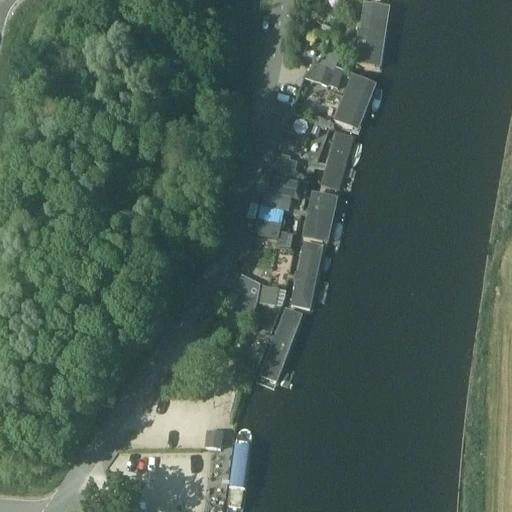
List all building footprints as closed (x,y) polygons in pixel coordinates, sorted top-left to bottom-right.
[(391,4),(365,0),(363,0),(355,62),(382,66),(391,4)] [(318,68),(327,72),(329,67),(335,54),(326,49),(318,68)] [(327,72),(318,68),(312,82),(338,93),(343,73),(329,67),(327,72)] [(352,71),(333,118),(358,128),(377,81),(352,71)] [(320,182),(338,188),(354,134),(335,129),(320,182)] [(273,161),(269,177),(293,181),(296,165),(273,161)] [(265,196),(292,202),(296,183),(269,177),(265,196)] [(311,189),(302,235),(328,240),(337,194),(311,189)] [(279,237),(276,248),(288,251),(291,239),(279,237)] [(290,306),(311,311),(324,247),(303,243),(290,306)] [(181,258),(185,253),(177,248),(174,254),(181,258)] [(278,292),(260,289),(238,278),(229,294),(239,298),(256,305),(275,309),(278,292)] [(239,298),(233,315),(251,322),(256,305),(239,298)] [(258,375),(278,383),(303,317),(283,309),(258,375)]
